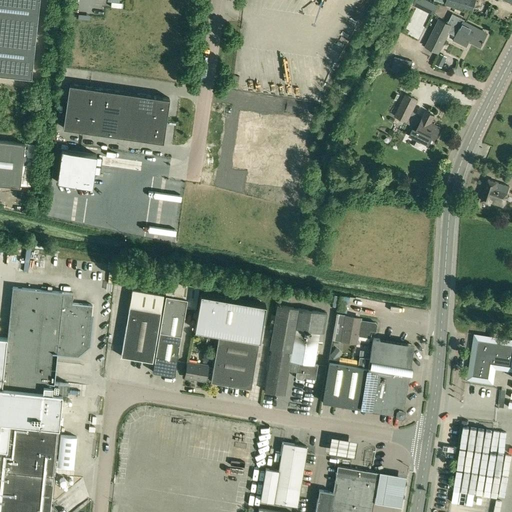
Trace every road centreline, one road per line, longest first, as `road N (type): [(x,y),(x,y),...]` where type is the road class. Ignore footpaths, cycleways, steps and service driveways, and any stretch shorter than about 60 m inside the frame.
road 1 (unclassified): [(100,511),(109,418),(135,394),(428,441)]
road 2 (secondary): [(428,441),(453,189),(511,56)]
road 3 (unclassified): [(218,0),(193,180)]
road 4 (unknown): [(121,400),(100,378),(103,291),(97,281),(61,270)]
